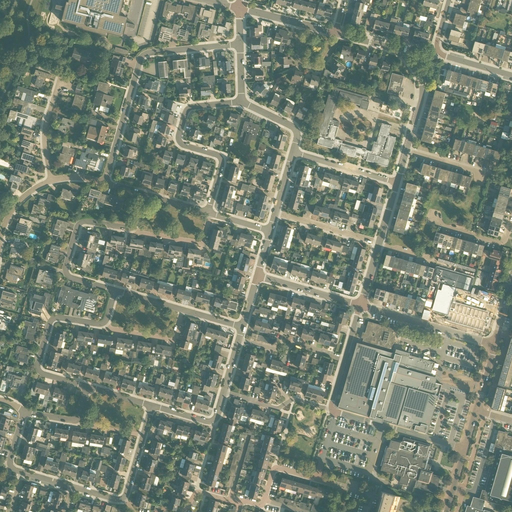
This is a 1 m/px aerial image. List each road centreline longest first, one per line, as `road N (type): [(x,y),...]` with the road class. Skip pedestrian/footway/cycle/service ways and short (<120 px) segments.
road 1 (residential): [(104,181),(143,55),(238,44)]
road 2 (residential): [(208,213),(220,159),(181,145),(184,111),(240,101)]
road 3 (residential): [(405,151),(419,103),(415,65),(390,47),(335,33)]
road 4 (residential): [(89,388),(41,373),(37,363),(52,319),(102,323)]
road 5 (residential): [(114,291),(65,269),(81,222),(129,227)]
road 6 (residential): [(365,511),(367,494),(278,468),(264,500)]
road 7 (residential): [(494,345),(359,306)]
road 8 (residential): [(511,75),(439,52),(449,0)]
